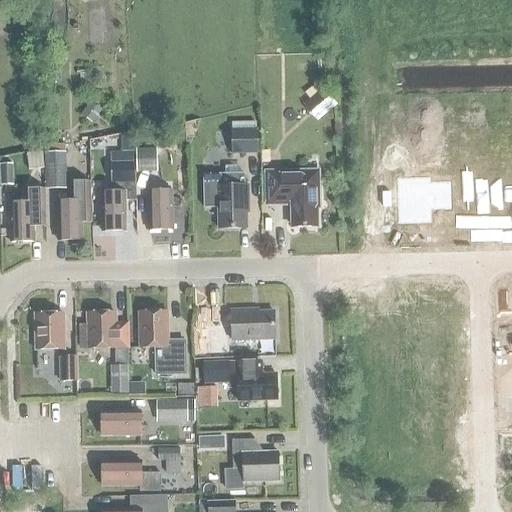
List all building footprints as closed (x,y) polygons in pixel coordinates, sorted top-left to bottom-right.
[(64,43),(49,43),(49,65),(64,65),(64,43)] [(310,103),(325,119),(341,103),(326,87),(310,103)] [(230,131),(231,156),(258,155),(257,130),(230,131)] [(139,148),(139,168),(158,168),(158,148),(139,148)] [(136,199),(136,193),(135,163),(112,163),(112,192),(103,192),(103,230),(127,229),(126,199),(136,199)] [(47,165),(47,188),(66,188),(66,164),(47,165)] [(0,186),(13,186),(13,165),(0,165),(0,186)] [(265,171),(266,204),(292,203),(292,226),(316,225),(316,204),(319,204),(318,169),(265,171)] [(217,206),(218,228),(245,227),(245,204),(247,203),(247,185),(244,185),(243,173),(203,174),(203,207),(217,206)] [(508,173),(460,174),(461,210),(477,210),(478,222),(510,221),(508,173)] [(428,224),(427,209),(432,209),(432,210),(448,210),(447,184),(427,185),(426,180),(394,181),(396,225),(428,224)] [(89,221),(89,181),(74,182),(74,201),(58,201),(58,239),(81,239),(81,221),(89,221)] [(45,189),(25,189),(24,203),(11,203),(11,241),(34,240),(34,228),(46,228),(45,189)] [(149,190),(150,229),(174,228),(173,189),(149,190)] [(231,309),(232,340),(274,339),(274,310),(250,311),(250,309),(231,309)] [(140,346),(154,346),(154,377),(186,376),(185,341),(168,342),(167,311),(139,311),(140,346)] [(443,324),(443,311),(403,312),(404,335),(445,334),(445,324),(443,324)] [(116,323),(116,312),(87,313),(87,324),(80,325),(80,348),(114,347),(115,364),(128,364),(128,340),(127,324),(116,323)] [(35,314),(35,349),(64,348),(63,313),(35,314)] [(227,353),(226,327),(208,328),(209,354),(227,353)] [(395,374),(415,373),(414,357),(444,357),(444,344),(446,344),(445,334),(404,335),(394,335),(395,374)] [(76,358),(59,358),(60,383),(77,383),(76,358)] [(205,382),(237,382),(238,401),(276,400),(276,373),(237,375),(230,376),(229,362),(205,362),(205,382)] [(110,379),(111,394),(129,394),(128,379),(110,379)] [(220,407),(219,386),(200,387),(201,407),(220,407)] [(156,402),(156,423),(187,423),(187,401),(156,402)] [(102,410),(102,435),(140,435),(140,410),(102,410)] [(405,424),(386,425),(386,439),(446,438),(446,410),(405,411),(405,424)] [(216,438),(200,438),(200,449),(216,449),(216,438)] [(446,438),(386,439),(387,454),(406,453),(406,467),(447,466),(446,438)] [(243,468),(243,482),(279,481),(278,452),(256,452),(256,439),(232,439),(233,468),(243,468)] [(159,449),(159,461),(180,460),(180,448),(159,449)] [(141,484),(141,492),(160,492),(160,474),(141,474),(140,460),(103,461),(103,485),(141,484)] [(167,511),(167,496),(130,496),(130,509),(104,509),(103,511),(167,511)] [(207,502),(207,511),(235,511),(235,502),(207,502)]
